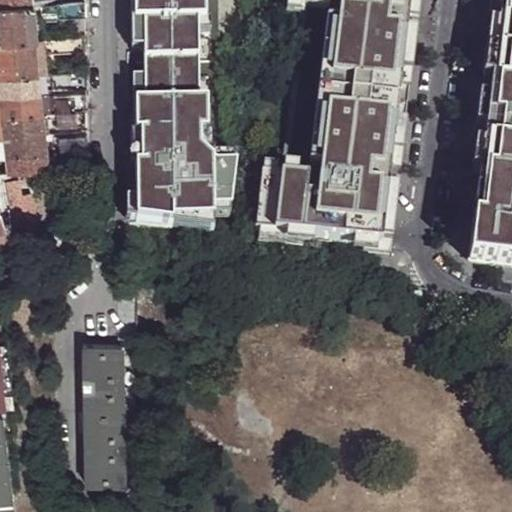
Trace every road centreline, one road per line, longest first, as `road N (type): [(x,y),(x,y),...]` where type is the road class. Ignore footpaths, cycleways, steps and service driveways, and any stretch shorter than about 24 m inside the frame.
road 1 (residential): [(452,0),(418,262),(435,288),(511,302)]
road 2 (residential): [(100,0),(101,260)]
